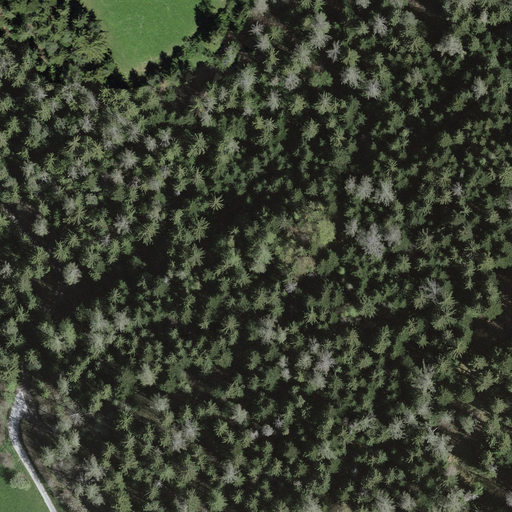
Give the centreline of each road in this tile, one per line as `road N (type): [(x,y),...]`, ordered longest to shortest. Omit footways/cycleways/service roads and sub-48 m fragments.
road 1 (track): [(100,511),(66,482),(25,383),(34,336),(59,293),(57,260),(0,194)]
road 2 (unclassified): [(46,511),(12,442),(25,383)]
